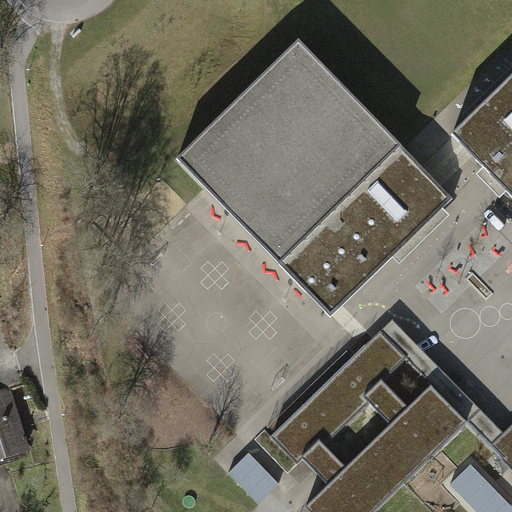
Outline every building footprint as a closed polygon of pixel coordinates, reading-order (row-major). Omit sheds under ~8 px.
[(300,41),(178,160),(332,317),(453,199),(300,41)] [(511,77),(453,135),(511,195),(511,77)] [(0,462),(29,453),(9,388),(24,383),(0,304),(0,255),(8,253),(0,228),(0,462)] [(377,340),(368,348),(381,362),(373,370),(384,381),(407,358),(469,421),(468,422),(506,462),(511,455),(511,425),(504,433),(393,320),(375,338),(377,340)] [(371,511),(466,421),(434,388),(411,410),(384,381),(373,370),(381,362),(368,348),(274,440),(297,464),(303,459),(318,474),(331,487),(304,511),(371,511)] [(261,502),(279,485),(247,453),(230,470),(261,502)] [(475,471),(469,464),(451,481),(457,488),(475,471)] [(507,511),(511,508),(475,471),(457,488),(480,511),(507,511)]
